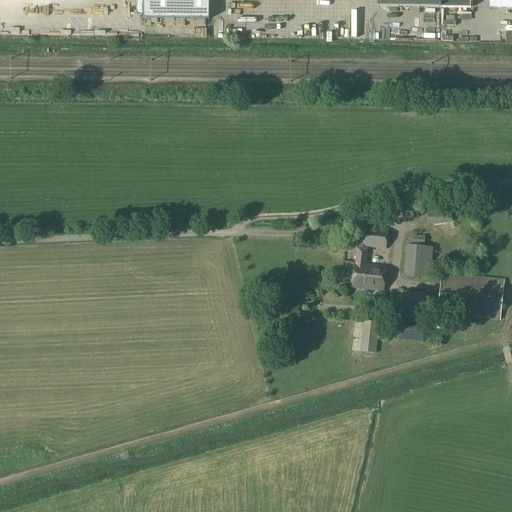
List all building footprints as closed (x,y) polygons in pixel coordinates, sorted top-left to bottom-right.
[(143,0),(143,19),(209,20),(209,0),(143,0)] [(511,0),(489,0),(489,9),(511,9),(511,0)] [(413,217),(412,206),(383,209),(384,219),(413,217)] [(450,210),(431,212),(431,219),(432,219),(432,222),(451,220),(450,210)] [(355,265),(353,287),(383,291),(386,267),(365,265),(367,249),(363,248),(363,246),(386,250),(388,229),(364,227),(363,238),(358,238),(355,265)] [(407,245),(404,277),(431,280),(433,253),(435,253),(436,248),(433,248),(433,247),(424,247),(425,236),(413,235),(412,246),(407,245)] [(505,279),(442,273),(437,314),(500,321),(505,279)] [(427,293),(403,291),(400,316),(424,319),(427,293)] [(379,323),(363,321),(360,352),(376,353),(379,323)] [(424,327),(399,325),(398,340),(422,342),(424,327)]
